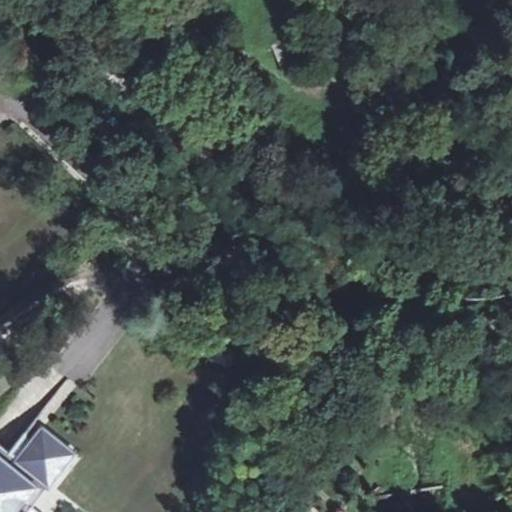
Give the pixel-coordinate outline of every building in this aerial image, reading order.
[(263,44),(271,45),(292,36),(303,25),(310,10),(311,0),(215,0),(217,11),(224,24),(235,35),(248,42),(263,44)] [(292,36),(271,45),(284,74),(304,65),(297,49),(292,36)] [(19,501),(40,480),(47,486),(60,471),(56,468),(66,456),(53,446),(56,443),(40,430),(27,446),(18,439),(7,453),(0,447),(0,511),(33,511),(27,507),(19,501)] [(56,468),(60,471),(72,455),(56,443),(53,446),(66,456),(56,468)] [(19,501),(27,507),(47,486),(40,480),(19,501)]
